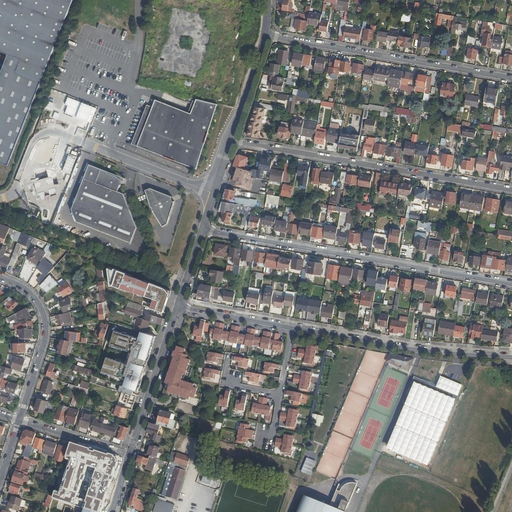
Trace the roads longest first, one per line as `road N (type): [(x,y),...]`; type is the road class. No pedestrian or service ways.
road 1 (residential): [(202,229),(511,283)]
road 2 (residential): [(511,190),(231,140)]
road 3 (unclassified): [(214,192),(51,131),(32,145),(14,191),(0,198)]
road 4 (residential): [(265,35),(511,78)]
road 5 (residential): [(511,357),(293,328)]
road 6 (residential): [(19,420),(45,324),(27,290),(0,277)]
road 7 (residential): [(129,455),(177,307)]
